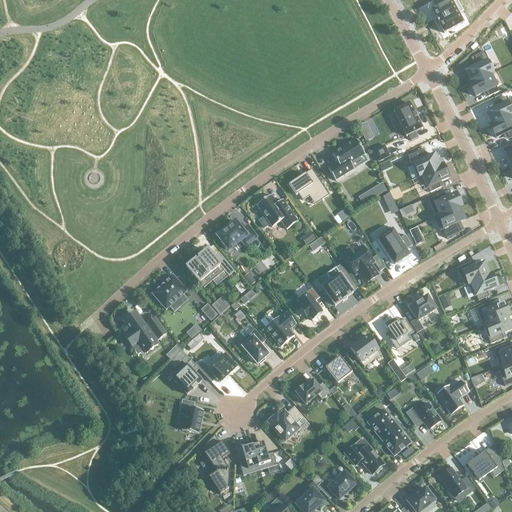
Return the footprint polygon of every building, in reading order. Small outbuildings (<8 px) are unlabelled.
[(433,10),(432,11),(432,12),(436,19),(439,26),(440,25),(444,33),(443,33),(444,34),(445,33),(462,24),(463,23),(462,22),(462,23),(452,3),(456,0),(435,0),(433,2),(436,8),(433,10)] [(478,66),(466,72),(472,83),(472,84),(490,75),(495,73),(484,52),(474,57),(478,66)] [(472,83),(470,85),(476,97),(486,92),(488,97),(499,92),(490,75),(472,84),(472,83)] [(498,107),(486,113),(492,125),(511,115),(511,102),(511,101),(509,102),(506,97),(496,102),(498,107)] [(415,114),(415,113),(414,113),(410,105),(410,104),(409,104),(395,111),(394,112),(395,112),(406,136),(406,137),(407,137),(409,136),(411,141),(418,138),(415,133),(421,130),(422,129),(422,128),(418,120),(418,119),(417,119),(415,114)] [(492,125),(490,126),(496,139),(506,134),(509,140),(511,138),(511,115),(492,125)] [(371,134),(363,138),(366,143),(374,139),(371,134)] [(356,140),(332,155),(338,164),(328,170),(335,181),(354,170),(350,164),(365,155),(356,140)] [(389,157),(384,146),(373,151),(378,162),(389,157)] [(412,166),(407,169),(412,180),(417,177),(418,178),(443,166),(442,166),(440,167),(435,155),(425,159),(420,151),(408,157),(412,166)] [(443,166),(418,178),(422,176),(430,193),(441,188),(438,183),(448,178),(443,166)] [(312,170),(289,185),(296,196),(298,194),(303,201),(316,192),(322,200),(329,196),(312,170)] [(381,185),(371,191),(376,199),(386,193),(381,185)] [(390,193),(384,197),(386,202),(393,199),(390,193)] [(461,207),(456,194),(443,200),(441,195),(428,201),(436,218),(434,219),(461,207)] [(298,222),(283,201),(277,204),(271,196),(257,206),(265,217),(259,221),(264,229),(270,225),(272,228),(281,222),(287,230),(298,222)] [(459,208),(461,207),(434,219),(440,232),(442,230),(446,239),(461,232),(457,224),(465,220),(459,208)] [(347,209),(339,214),(344,221),(351,217),(347,209)] [(236,222),(217,236),(222,242),(220,243),(226,250),(227,249),(228,251),(241,241),(245,246),(256,238),(248,227),(242,231),(236,222)] [(386,235),(378,240),(395,265),(404,259),(408,256),(408,257),(409,256),(406,251),(412,247),(405,236),(399,240),(393,231),(392,231),(390,228),(384,231),(386,235)] [(300,237),(303,242),(313,234),(310,230),(300,237)] [(421,234),(413,238),(416,245),(424,241),(421,234)] [(373,262),(363,248),(356,253),(353,249),(346,254),(348,258),(345,260),(355,274),(357,273),(365,284),(378,276),(370,264),(373,262)] [(234,272),(219,254),(214,259),(207,251),(200,256),(197,253),(190,258),(193,262),(186,268),(199,283),(200,283),(204,288),(212,281),(208,276),(220,266),(229,277),(234,272)] [(385,268),(379,259),(374,263),(380,272),(385,268)] [(469,264),(457,269),(464,287),(492,275),(491,275),(489,276),(484,263),(474,268),(472,269),(469,264)] [(332,281),(322,288),(335,306),(358,290),(340,265),(327,274),(332,281)] [(469,286),(463,288),(468,299),(474,297),(476,297),(478,302),(489,297),(487,292),(497,288),(492,275),(464,287),(469,285),(469,286)] [(187,292),(173,276),(152,295),(166,311),(170,307),(174,312),(181,306),(176,301),(187,292)] [(252,277),(247,281),(251,286),(256,282),(252,277)] [(241,284),(237,288),(240,292),(245,289),(241,284)] [(301,311),(306,318),(308,317),(312,322),(317,317),(318,318),(322,315),(321,314),(323,313),(314,303),(320,299),(312,288),(296,301),(303,309),(301,311)] [(245,296),(241,300),(245,305),(249,301),(245,296)] [(447,296),(440,299),(445,309),(452,306),(447,296)] [(423,330),(418,323),(418,322),(436,310),(427,297),(409,309),(416,320),(410,323),(417,334),(423,330)] [(222,300),(214,307),(221,314),(229,308),(222,300)] [(235,303),(231,307),(235,311),(239,308),(235,303)] [(476,309),(484,327),(509,317),(504,304),(494,308),(491,309),(489,304),(476,309)] [(209,306),(203,311),(212,321),(218,316),(209,306)] [(278,318),(265,329),(281,348),(294,337),(289,331),(296,325),(287,314),(280,319),(278,318)] [(137,316),(126,324),(131,332),(127,335),(134,345),(138,342),(146,353),(151,350),(152,350),(153,349),(158,345),(154,340),(157,339),(158,340),(166,335),(156,320),(148,326),(146,328),(137,316)] [(509,317),(484,327),(491,345),(504,339),(502,334),(504,333),(511,330),(507,318),(509,317)] [(393,320),(384,325),(391,334),(387,337),(394,348),(400,344),(402,347),(412,341),(409,336),(414,333),(405,320),(400,323),(399,321),(395,324),(393,320)] [(196,324),(186,333),(191,339),(202,330),(196,324)] [(244,339),(239,344),(249,355),(247,356),(251,361),(253,360),(257,365),(258,364),(260,366),(265,361),(264,360),(268,356),(260,346),(265,342),(250,324),(239,334),(244,339)] [(423,330),(417,334),(422,341),(428,337),(423,330)] [(378,352),(379,351),(368,336),(361,342),(361,341),(357,344),(357,345),(350,350),(351,351),(346,355),(352,364),(357,360),(361,365),(371,357),(374,361),(381,355),(378,352)] [(176,345),(171,350),(176,355),(181,350),(176,345)] [(498,369),(511,363),(511,348),(508,350),(506,345),(493,350),(500,368),(498,369)] [(182,351),(176,356),(186,366),(191,361),(182,351)] [(231,374),(231,373),(236,368),(225,356),(209,370),(200,361),(195,365),(199,369),(212,383),(216,379),(220,383),(226,378),(231,374)] [(325,369),(338,384),(352,373),(340,358),(325,369)] [(186,366),(172,379),(187,395),(192,390),(193,391),(194,390),(196,388),(197,387),(197,386),(202,381),(194,373),(199,369),(195,365),(191,361),(186,366)] [(511,363),(498,369),(505,387),(511,384),(511,363)] [(398,367),(392,371),(396,376),(401,372),(398,367)] [(420,372),(416,375),(421,382),(425,379),(420,372)] [(480,375),(471,379),(474,388),(484,382),(480,375)] [(303,387),(296,393),(296,394),(295,396),(300,402),(301,400),(305,406),(318,395),(322,400),(330,393),(323,384),(318,387),(313,381),(304,389),(303,387)] [(450,387),(437,395),(451,415),(463,407),(458,400),(468,393),(461,382),(451,389),(450,387)] [(379,388),(374,392),(379,398),(385,394),(382,389),(379,388)] [(392,392),(387,395),(391,401),(396,397),(392,392)] [(182,431),(198,435),(203,411),(194,409),(195,403),(182,401),(181,407),(187,408),(182,431)] [(421,421),(429,431),(441,422),(428,404),(417,412),(414,409),(406,414),(415,425),(421,421)] [(270,422),(269,424),(285,442),(298,431),(300,434),(309,426),(295,410),(287,417),(284,414),(279,418),(277,416),(275,418),(274,416),(269,421),(270,422)] [(353,411),(348,415),(352,420),(357,416),(353,411)] [(384,411),(368,424),(395,458),(411,445),(384,411)] [(354,420),(344,428),(349,434),(353,430),(355,432),(360,427),(354,420)] [(228,490),(229,471),(222,460),(230,455),(222,443),(220,444),(215,436),(202,449),(205,454),(204,454),(217,473),(209,478),(220,495),(228,490)] [(263,443),(252,446),(260,471),(277,466),(273,454),(267,455),(263,443)] [(245,462),(239,464),(243,477),(260,471),(252,446),(242,450),(245,462)] [(372,475),(375,472),(377,474),(382,469),(381,468),(384,465),(368,447),(363,452),(361,450),(359,451),(355,446),(345,455),(355,466),(360,462),(372,475)] [(486,454),(468,467),(480,483),(498,470),(486,454)] [(290,460),(284,465),(286,467),(288,466),(293,471),(296,467),(290,460)] [(452,499),(453,498),(454,499),(462,494),(464,498),(475,490),(466,478),(461,482),(451,469),(439,478),(449,491),(447,492),(452,499)] [(349,491),(356,485),(344,473),(328,488),(323,482),(317,487),(329,500),(334,495),(339,501),(345,495),(346,495),(346,494),(349,492),(349,491)] [(308,494),(297,505),(301,510),(300,511),(299,511),(312,511),(323,502),(316,494),(320,491),(313,483),(305,490),(308,494)] [(408,503),(412,508),(407,511),(421,511),(435,501),(425,489),(419,494),(414,498),(408,503)] [(273,491),(269,496),(273,500),(277,495),(273,491)] [(278,498),(271,505),(276,509),(272,511),(286,511),(280,506),(283,503),(278,498)] [(496,499),(489,503),(493,508),(499,504),(496,499)]
